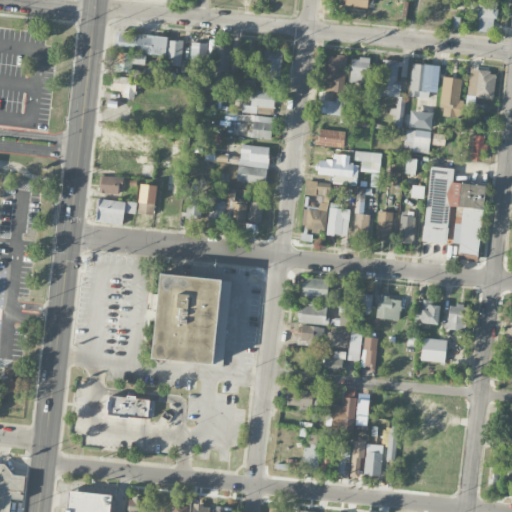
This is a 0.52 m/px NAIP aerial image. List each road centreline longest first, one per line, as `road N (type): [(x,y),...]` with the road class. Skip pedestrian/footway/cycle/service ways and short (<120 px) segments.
road 1 (residential): [(313,0),(253,511)]
road 2 (secondary): [(96,0),(38,511)]
road 3 (residential): [(505,511),(44,463)]
road 4 (residential): [(511,280),(70,234)]
road 5 (residential): [(511,51),(95,11)]
road 6 (residential): [(511,126),(467,511)]
road 7 (residential): [(511,397),(268,372)]
